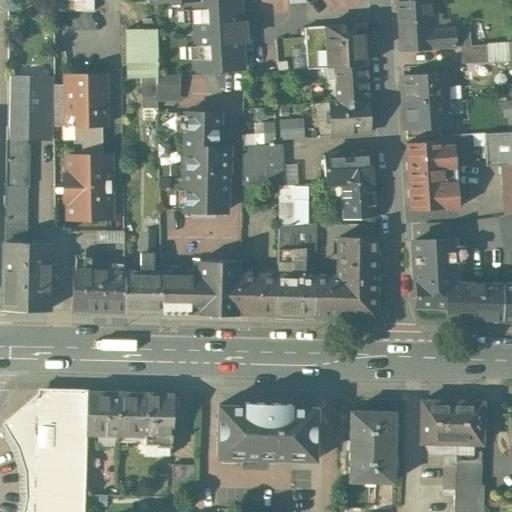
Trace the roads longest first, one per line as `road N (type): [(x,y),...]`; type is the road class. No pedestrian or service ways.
road 1 (secondary): [(399,359),(0,351)]
road 2 (residential): [(379,0),(399,359)]
